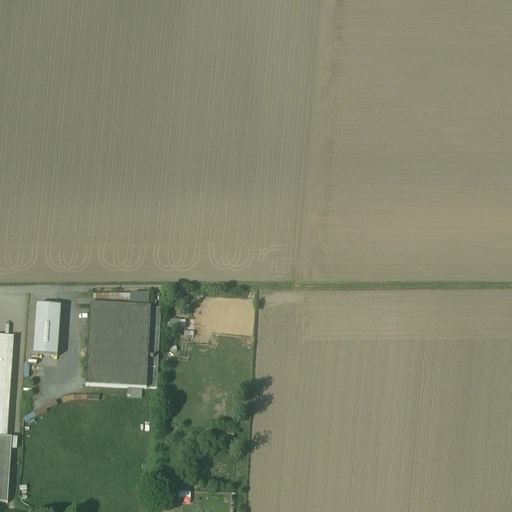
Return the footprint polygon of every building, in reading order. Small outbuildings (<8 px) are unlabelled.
[(131,296),(95,296),(95,306),(130,309),(131,296)] [(149,296),(131,296),(130,309),(148,309),(149,296)] [(95,306),(90,305),(86,387),(130,390),(145,391),(148,309),(130,309),(95,306)] [(62,308),(37,307),(34,357),(58,358),(62,308)] [(161,310),(148,309),(145,391),(157,391),(161,310)] [(13,338),(0,337),(0,503),(8,504),(12,440),(6,439),(13,338)] [(130,390),(130,398),(145,399),(145,391),(130,390)] [(180,504),(191,504),(190,492),(180,492),(180,504)]
